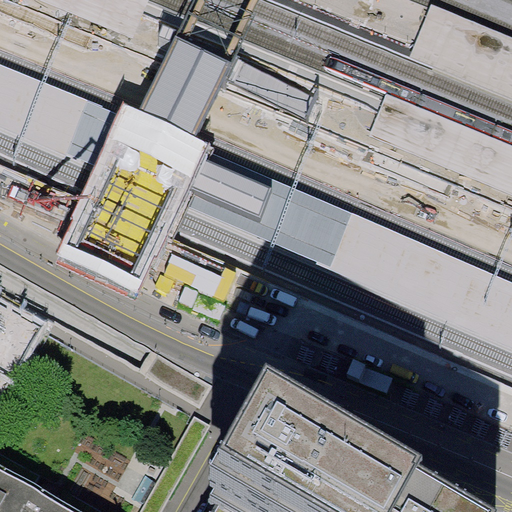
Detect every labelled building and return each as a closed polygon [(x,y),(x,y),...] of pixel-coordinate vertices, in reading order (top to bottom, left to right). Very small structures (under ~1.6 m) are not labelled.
[(0,0),(0,17),(150,82),(181,15),(145,0),(0,0)] [(179,174),(195,137),(213,98),(225,72),(240,38),(257,0),(187,0),(181,15),(150,82),(137,111),(86,222),(120,237),(134,244),(144,248),(148,242),(179,174)] [(511,43),(407,0),(261,0),(511,103),(511,43)] [(511,150),(240,38),(225,72),(213,98),(511,217),(511,150)] [(511,287),(0,70),(0,130),(365,286),(511,349),(511,287)] [(149,258),(152,252),(144,248),(134,244),(120,237),(86,222),(83,220),(77,235),(74,241),(142,273),(145,267),(149,258)] [(182,289),(176,304),(217,321),(223,306),(182,289)] [(0,308),(0,400),(39,331),(0,308)] [(352,363),(346,378),(387,395),(393,381),(352,363)] [(398,511),(261,434),(216,511),(398,511)] [(0,511),(27,511),(37,494),(32,491),(37,481),(0,459),(0,511)] [(91,511),(64,496),(59,506),(37,494),(27,511),(91,511)]
